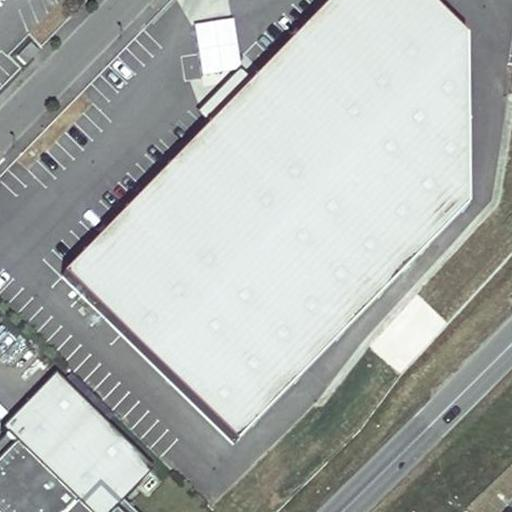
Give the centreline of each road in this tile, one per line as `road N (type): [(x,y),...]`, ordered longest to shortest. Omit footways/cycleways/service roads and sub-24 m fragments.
road 1 (secondary): [(336,511),(511,341)]
road 2 (residential): [(128,0),(0,131)]
